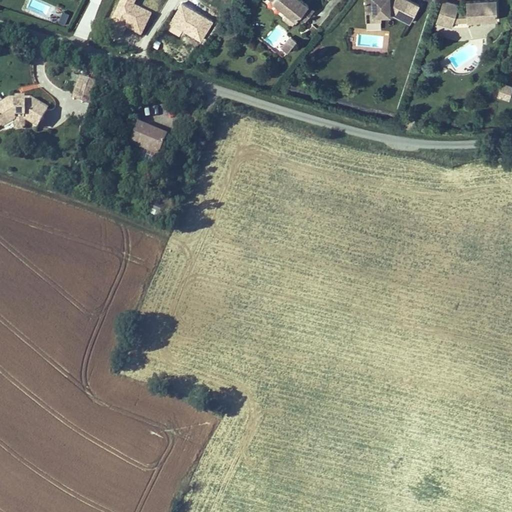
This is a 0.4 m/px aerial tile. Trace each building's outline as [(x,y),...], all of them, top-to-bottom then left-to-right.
[(275,0),(287,9),(283,14),(292,22),(300,12),(309,1),(307,0),(275,0)] [(410,20),(420,1),(417,0),(365,0),(366,6),(373,6),(373,12),(382,12),(390,12),(390,11),(393,11),(410,20)] [(453,24),(456,13),(459,6),(443,0),(435,24),(451,29),(453,24)] [(315,6),(309,1),(300,12),(306,17),(315,6)] [(497,22),(496,2),(467,3),(467,13),(467,23),(497,22)] [(382,17),(382,12),(373,12),(373,6),(366,6),(366,18),(382,17)] [(63,10),(59,22),(66,25),(70,12),(63,10)] [(456,13),(453,24),(467,23),(467,13),(456,13)] [(291,36),(282,47),(288,52),(296,40),(291,36)] [(89,108),(97,87),(79,81),(71,102),(89,108)] [(509,102),(511,94),(511,86),(501,83),(497,98),(509,102)] [(0,127),(2,130),(14,121),(15,117),(23,117),(23,122),(37,130),(49,110),(30,99),(23,98),(16,98),(12,98),(0,104),(0,127)] [(167,141),(138,128),(129,148),(141,154),(137,163),(154,171),(167,141)]
